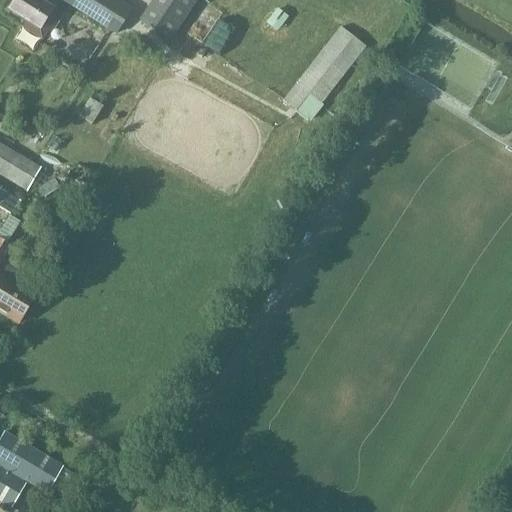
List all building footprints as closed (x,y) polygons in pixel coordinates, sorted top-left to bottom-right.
[(60,17),(33,0),(14,0),(8,11),(25,22),(21,28),(40,40),(48,28),(52,30),(60,17)] [(108,0),(63,0),(62,2),(109,33),(124,9),(108,0)] [(151,0),(137,21),(168,42),(196,0),(151,0)] [(282,26),(293,11),(281,2),(270,17),(282,26)] [(365,48),(351,38),(338,28),(280,102),(307,122),(365,48)] [(101,107),(88,99),(77,117),(90,125),(101,107)] [(0,145),(0,177),(25,193),(39,168),(0,145)] [(46,167),(36,183),(56,195),(66,179),(46,167)] [(0,211),(0,212),(10,195),(0,189),(0,211)] [(0,261),(8,248),(0,242),(0,261)] [(5,267),(0,275),(0,314),(16,324),(32,297),(13,286),(19,276),(5,267)] [(4,432),(2,435),(0,437),(0,501),(11,508),(27,481),(47,493),(46,496),(57,502),(73,475),(62,468),(63,467),(4,432)]
